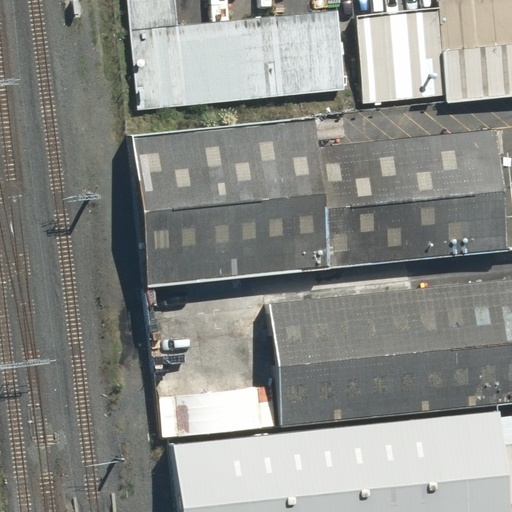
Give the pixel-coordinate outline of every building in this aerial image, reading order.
[(121,0),(133,111),(337,90),(328,12),(171,28),(168,0),(121,0)] [(511,95),(511,0),(427,0),(429,11),(343,20),(352,106),(435,98),(435,104),(511,95)] [(297,118),(119,137),(135,290),(492,252),(479,130),(300,149),(297,118)] [(511,277),(252,305),(256,334),(219,338),(226,404),(263,401),(266,430),(480,407),(511,403),(511,277)] [(491,511),(480,407),(266,430),(159,441),(166,511),(491,511)]
